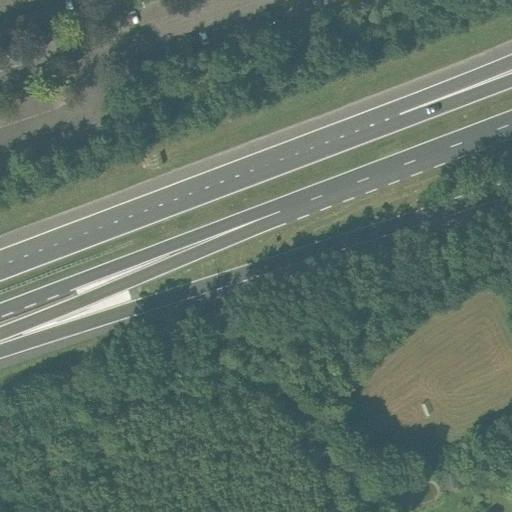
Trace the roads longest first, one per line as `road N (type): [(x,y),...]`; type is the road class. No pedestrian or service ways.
road 1 (primary): [(0,347),(511,191)]
road 2 (primary): [(404,123),(0,274)]
road 3 (primary): [(0,334),(193,254),(289,204)]
road 4 (primary): [(0,310),(289,204)]
road 5 (primary): [(289,204),(511,122)]
road 6 (primary): [(511,69),(404,123)]
